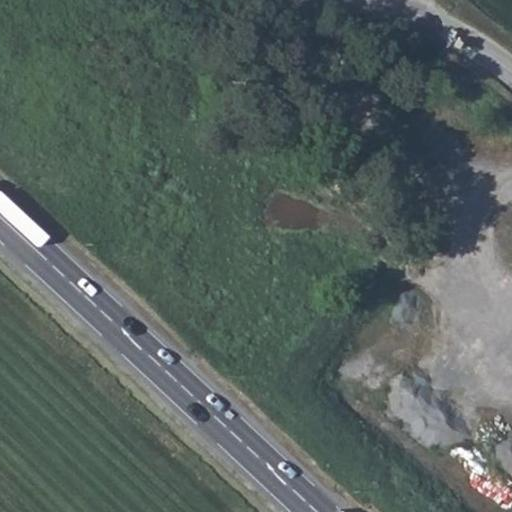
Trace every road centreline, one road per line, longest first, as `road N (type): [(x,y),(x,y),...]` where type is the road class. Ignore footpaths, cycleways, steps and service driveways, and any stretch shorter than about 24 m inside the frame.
road 1 (primary): [(311,511),(0,220)]
road 2 (unknown): [(511,401),(476,377),(459,346),(462,248),(454,215),(388,116)]
road 3 (tertiary): [(511,69),(457,37),(337,0)]
